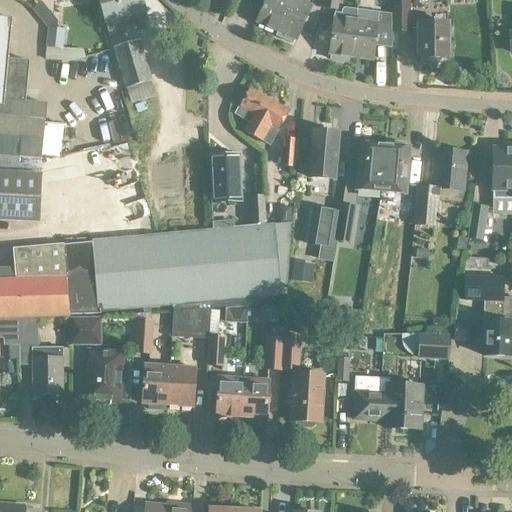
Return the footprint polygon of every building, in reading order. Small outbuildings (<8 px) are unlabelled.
[(144,13),(140,0),(99,0),(107,25),(108,24),(111,35),(147,24),(143,13),(144,13)] [(275,33),(289,0),(266,0),(256,24),(275,33)] [(293,0),(289,0),(275,33),(277,34),(275,38),(292,45),(293,41),(295,42),(311,8),(293,0)] [(337,0),(322,0),(322,8),(336,10),(337,0)] [(391,0),(391,33),(409,33),(408,0),(391,0)] [(356,21),(355,21),(357,10),(344,8),(341,10),(341,14),(334,13),(328,56),(330,57),(330,61),(348,63),(348,59),(351,60),(356,21)] [(0,157),(41,161),(46,104),(24,102),(28,62),(7,60),(11,20),(0,19),(0,157)] [(378,24),(356,21),(351,60),(372,63),(378,24)] [(436,63),(436,59),(448,59),(448,24),(418,24),(419,60),(422,60),(422,63),(424,66),(434,66),(436,63)] [(47,29),(46,48),(62,49),(62,48),(64,30),(56,29),(47,29)] [(152,83),(138,42),(113,50),(131,105),(154,97),(150,83),(152,83)] [(250,91),(236,115),(249,123),(244,132),(262,143),(266,136),(273,139),(288,113),(250,91)] [(317,134),(313,133),(309,179),(333,181),(337,136),(333,135),(330,132),(320,131),(317,134)] [(294,168),(297,140),(283,139),(280,167),(294,168)] [(381,193),(385,148),(381,147),(378,144),(368,144),(365,146),(361,146),(357,191),(381,193)] [(385,148),(381,193),(405,195),(408,150),(404,149),(401,146),(392,146),(389,148),(385,148)] [(502,149),(493,149),(492,200),(511,200),(511,146),(502,146),(502,149)] [(437,227),(439,203),(461,205),(462,192),(463,192),(467,155),(437,152),(433,187),(416,185),(413,224),(437,227)] [(238,157),(227,158),(226,154),(216,155),(216,158),(213,159),(215,191),(216,191),(217,203),(240,201),(240,189),(241,189),(238,157)] [(110,175),(130,168),(126,159),(106,166),(110,175)] [(0,223),(38,225),(41,175),(0,172),(0,223)] [(361,195),(360,228),(388,229),(389,196),(361,195)] [(251,224),(265,223),(263,198),(249,199),(251,224)] [(472,205),(468,237),(481,239),(486,207),(472,205)] [(336,242),(337,242),(351,244),(356,209),(341,207),(339,215),(336,242)] [(312,211),(308,246),(322,248),(320,261),(334,263),(337,242),(336,242),(339,215),(312,211)] [(0,318),(4,318),(21,318),(38,318),(38,316),(69,315),(100,314),(100,311),(281,295),(275,228),(96,243),(17,250),(19,280),(0,281),(0,318)] [(384,269),(391,239),(379,236),(372,266),(384,269)] [(462,248),(462,258),(496,258),(496,248),(462,248)] [(496,266),(459,264),(458,275),(496,277),(496,266)] [(511,300),(502,300),(503,279),(466,278),(465,301),(485,302),(483,357),(511,357),(511,300)] [(211,314),(174,312),(173,332),(210,334),(211,314)] [(5,345),(22,345),(21,318),(4,318),(5,340),(5,345)] [(38,318),(21,318),(22,345),(39,345),(38,318)] [(70,348),(100,348),(100,320),(70,320),(70,348)] [(150,356),(153,322),(136,321),(134,355),(150,356)] [(397,340),(409,339),(408,322),(396,323),(397,340)] [(454,325),(454,341),(475,342),(476,325),(454,325)] [(448,335),(418,334),(417,359),(447,361),(448,335)] [(208,336),(206,366),(222,368),(224,338),(208,336)] [(267,369),(282,370),(284,338),(269,337),(267,369)] [(300,339),(284,338),(282,370),(298,371),(300,339)] [(62,361),(61,350),(33,351),(33,363),(34,363),(35,397),(62,396),(61,361),(62,361)] [(111,404),(111,403),(119,404),(122,356),(90,354),(87,402),(95,402),(95,403),(98,405),(101,406),(105,407),(108,406),(111,404)] [(348,382),(349,359),(337,359),(336,382),(348,382)] [(171,368),(145,367),(143,405),(150,406),(150,410),(165,412),(165,407),(168,407),(171,368)] [(171,368),(168,407),(193,409),(196,370),(171,368)] [(294,375),(291,423),(297,423),(297,425),(300,428),(312,429),(315,426),(315,424),(322,425),(325,377),(294,375)] [(242,420),(244,381),(219,379),(217,418),(242,420)] [(244,381),(242,420),(267,421),(270,383),(244,381)] [(388,395),(387,423),(386,429),(420,431),(422,388),(389,386),(388,395)] [(387,423),(388,395),(356,393),(355,421),(387,423)]
